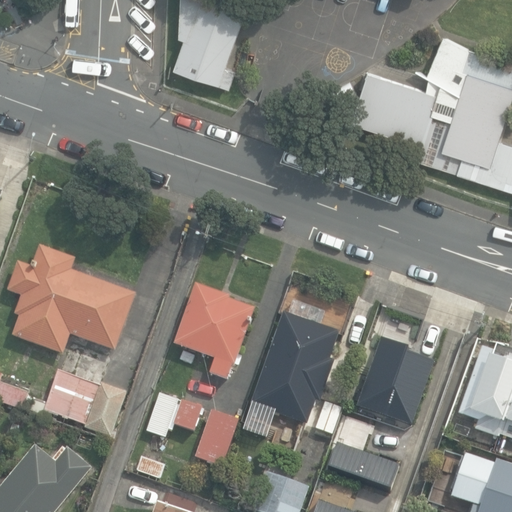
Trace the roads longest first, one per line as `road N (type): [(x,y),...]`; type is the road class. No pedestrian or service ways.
road 1 (tertiary): [(97,129),(511,270)]
road 2 (residential): [(97,129),(102,0)]
